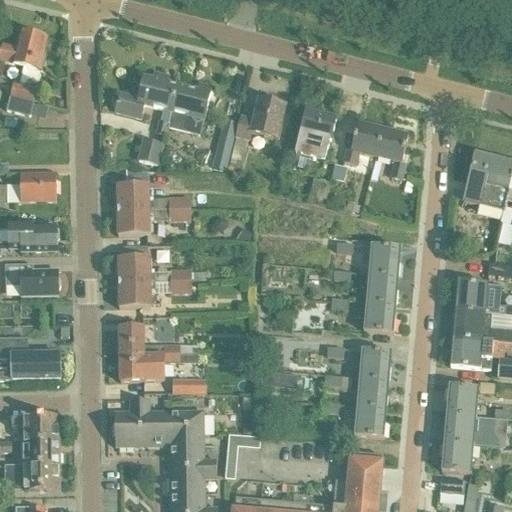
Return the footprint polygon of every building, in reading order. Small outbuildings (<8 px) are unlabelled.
[(3,47),(0,62),(0,63),(24,68),(20,86),(14,84),(7,114),(30,119),(41,72),(43,73),(47,55),(45,54),(48,40),(34,37),(35,34),(25,32),(25,35),(19,34),(16,50),(3,47)] [(167,139),(178,87),(167,85),(168,79),(156,76),(154,82),(147,80),(142,101),(123,97),(118,114),(143,121),(147,107),(164,112),(161,124),(159,123),(156,136),(167,139)] [(280,95),(296,94),(295,80),(279,81),(280,95)] [(199,92),(178,87),(167,139),(169,131),(200,138),(201,136),(212,90),(201,87),(199,92)] [(278,140),(286,108),(260,101),(254,121),(242,118),(236,139),(249,143),(251,133),(278,140)] [(331,142),(336,121),(307,113),(296,156),(310,159),(307,171),(321,174),(330,141),(331,142)] [(224,123),(214,166),(227,169),(237,126),(224,123)] [(377,161),(385,131),(360,124),(352,153),(348,152),(344,164),(356,167),(359,156),(377,161)] [(385,131),(377,161),(394,166),(390,180),(403,183),(407,167),(402,166),(404,161),(410,138),(385,131)] [(143,141),(138,163),(160,168),(165,146),(143,141)] [(466,205),(504,214),(507,203),(511,184),(511,165),(479,157),(478,162),(472,161),(466,186),(471,187),(466,205)] [(9,166),(0,165),(0,176),(9,176),(9,166)] [(182,185),(215,183),(214,172),(181,174),(182,185)] [(20,204),(55,204),(55,176),(20,177),(20,204)] [(325,209),(330,185),(315,181),(310,206),(325,209)] [(8,203),(7,203),(7,187),(0,187),(0,209),(8,212),(8,203)] [(118,214),(190,213),(190,200),(170,200),(170,203),(148,203),(148,188),(117,189),(118,214)] [(511,245),(511,228),(510,228),(511,221),(511,211),(507,210),(503,226),(505,227),(500,246),(511,249),(511,246),(511,245)] [(149,225),(153,225),(153,224),(170,223),(170,225),(190,225),(190,213),(118,214),(118,239),(149,238),(149,225)] [(21,254),(57,254),(57,243),(59,241),(59,232),(57,230),(57,228),(33,228),(33,225),(9,225),(9,251),(21,251),(21,254)] [(243,231),(237,242),(245,247),(252,236),(243,231)] [(337,246),(336,254),(352,256),(353,247),(337,246)] [(371,248),(369,277),(398,279),(400,251),(371,248)] [(118,286),(154,286),(171,286),(191,286),(190,273),(170,272),(170,275),(154,274),(149,274),(149,261),(118,261),(118,286)] [(511,268),(489,266),(488,278),(511,279),(511,268)] [(33,267),(5,267),(5,280),(21,279),(22,299),(58,298),(58,292),(60,291),(60,290),(61,289),(61,288),(62,287),(62,285),(61,284),(61,282),(60,281),(59,281),(58,280),(57,272),(33,273),(33,267)] [(334,274),(333,283),(349,285),(350,275),(334,274)] [(398,279),(369,277),(366,304),(395,307),(398,279)] [(459,286),(456,313),(486,316),(488,316),(492,316),(504,317),(505,309),(499,309),(501,289),(489,288),(459,285),(459,286)] [(149,298),(154,298),(154,286),(118,286),(119,311),(149,311),(149,298)] [(191,297),(191,286),(171,286),(172,297),(191,297)] [(348,313),(349,303),(332,302),(332,311),(348,313)] [(395,307),(366,304),(364,333),(393,335),(395,307)] [(456,313),(454,340),(511,346),(511,333),(491,332),(492,316),(486,316),(456,313)] [(143,330),(119,331),(119,358),(143,358),(143,349),(143,330)] [(511,346),(454,340),(451,369),(481,372),(481,371),(490,372),(491,361),(500,362),(498,380),(511,381),(511,362),(511,355),(511,346)] [(336,358),(351,358),(351,345),(320,344),(319,364),(336,364),(336,358)] [(360,367),(359,380),(388,383),(391,355),(361,352),(360,367)] [(12,356),(0,356),(0,382),(12,382),(60,381),(60,355),(28,356),(12,356)] [(198,358),(119,358),(120,385),(165,384),(165,366),(198,366),(198,358)] [(298,379),(263,376),(262,389),(297,392),(298,379)] [(341,390),(342,379),(325,378),(324,388),(341,390)] [(388,383),(359,380),(356,407),(386,410),(388,383)] [(174,397),(198,397),(198,384),(174,384),(174,397)] [(480,385),(479,396),(494,397),(495,386),(480,385)] [(449,388),(446,417),(476,420),(479,391),(449,388)] [(217,511),(217,510),(205,510),(205,482),(217,482),(216,462),(205,462),(204,414),(150,415),(150,402),(130,403),(131,415),(116,415),(116,450),(169,449),(170,511),(217,511)] [(322,416),(339,418),(340,407),(323,406),(322,416)] [(386,410),(356,407),(354,435),(383,438),(386,410)] [(511,421),(511,413),(495,413),(494,422),(511,423),(511,421)] [(446,417),(443,444),(473,447),(490,449),(492,421),(476,420),(446,417)] [(24,445),(58,445),(57,420),(12,421),(12,430),(23,430),(24,445)] [(258,448),(259,439),(229,437),(225,478),(234,479),(237,447),(258,448)] [(473,447),(443,444),(440,473),(470,476),(473,447)] [(12,445),(0,445),(0,455),(12,456),(12,445)] [(58,445),(24,445),(24,468),(58,468),(58,445)] [(351,454),(348,483),(336,482),(333,507),(236,499),(234,511),(377,511),(382,457),(351,454)] [(58,468),(24,468),(5,468),(5,483),(2,483),(2,492),(26,492),(26,493),(59,492),(58,468)] [(464,498),(465,484),(441,482),(440,495),(464,498)] [(466,502),(476,504),(479,489),(469,487),(466,502)] [(474,511),(476,504),(466,502),(464,511),(474,511)]
